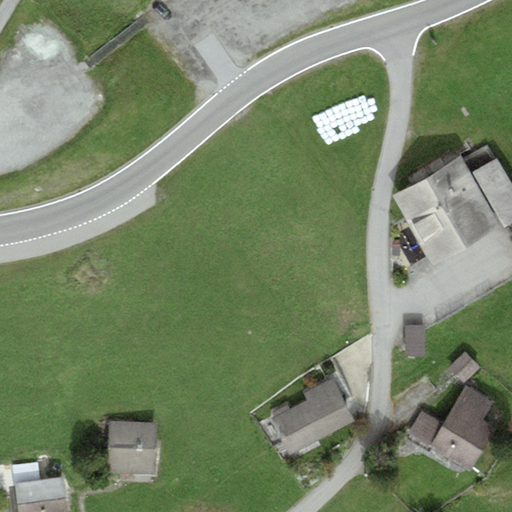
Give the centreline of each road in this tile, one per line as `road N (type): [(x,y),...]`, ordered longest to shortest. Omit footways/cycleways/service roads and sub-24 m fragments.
road 1 (residential): [(389,24),(402,92),(377,242),(380,408),(353,464),(300,511)]
road 2 (tertiary): [(389,24),(292,59),(149,170),(77,207),(0,230)]
